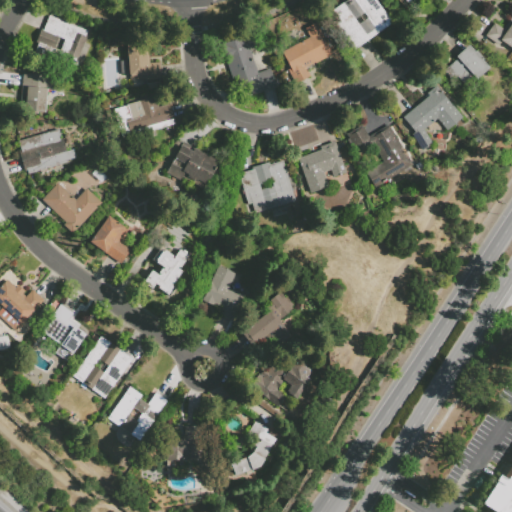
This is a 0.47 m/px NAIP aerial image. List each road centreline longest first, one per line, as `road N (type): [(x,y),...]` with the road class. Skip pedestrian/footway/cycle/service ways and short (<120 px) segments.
road 1 (residential): [(20,0),(0,43),(38,247),(202,371)]
road 2 (residential): [(463,0),(388,69),(339,98),(262,124),(227,114),(204,94),(187,0)]
road 3 (primary): [(511,212),(329,494)]
road 4 (primary): [(362,511),(511,274)]
